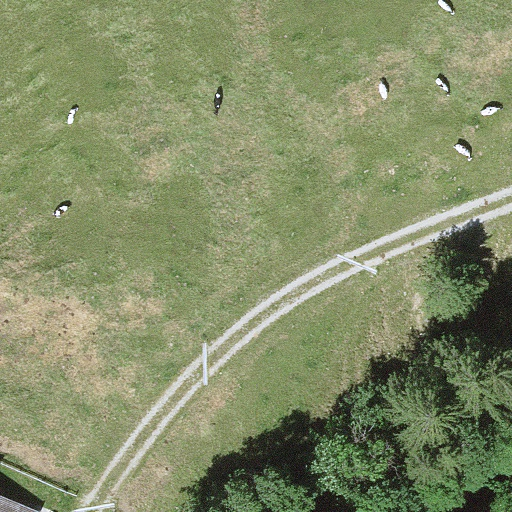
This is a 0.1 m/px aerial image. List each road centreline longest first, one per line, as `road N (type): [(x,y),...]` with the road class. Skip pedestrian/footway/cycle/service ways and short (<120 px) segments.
road 1 (track): [(90,511),(172,398),(233,336),(346,262)]
road 2 (track): [(511,197),(346,262)]
